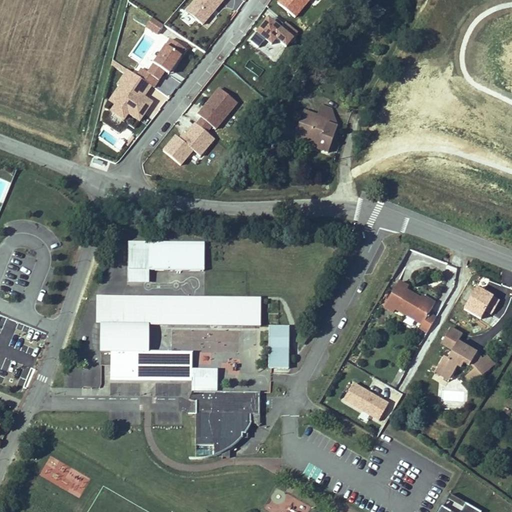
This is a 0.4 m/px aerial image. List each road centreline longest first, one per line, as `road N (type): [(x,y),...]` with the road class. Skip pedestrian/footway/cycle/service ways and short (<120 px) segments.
road 1 (tertiary): [(107,172),(194,200),(362,212),(511,260)]
road 2 (unclassified): [(107,172),(43,383),(0,476)]
road 3 (track): [(343,209),(347,139),(424,0)]
road 4 (residential): [(248,0),(107,172)]
road 5 (track): [(72,156),(116,0)]
